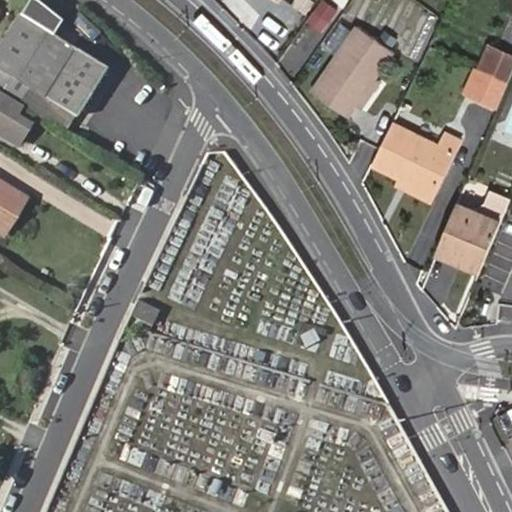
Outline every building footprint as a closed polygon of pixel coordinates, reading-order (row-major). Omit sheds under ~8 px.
[(311,54),(337,6),(325,0),(316,0),(293,44),(311,54)] [(31,2),(0,52),(0,67),(79,114),(105,68),(55,37),(64,23),(31,2)] [(335,54),(348,26),(336,20),(323,48),(335,54)] [(393,56),(355,29),(311,94),(349,123),(393,56)] [(511,58),(494,51),(485,74),(511,86),(511,58)] [(511,94),(511,86),(485,74),(473,103),(503,115),(511,94)] [(25,109),(0,94),(0,135),(20,146),(34,126),(20,118),(25,109)] [(405,124),(385,166),(409,176),(442,190),(466,137),(451,131),(445,143),(405,124)] [(438,198),(442,190),(409,176),(406,185),(438,198)] [(0,178),(0,232),(7,236),(30,196),(0,178)] [(465,208),(445,257),(486,274),(511,213),(511,201),(497,196),(492,208),(481,214),(465,208)] [(139,323),(151,329),(159,314),(146,308),(139,323)]
